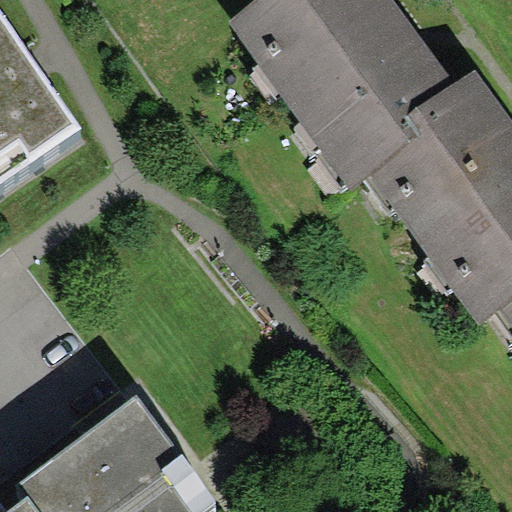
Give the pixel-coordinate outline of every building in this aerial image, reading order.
[(402,120),(455,82),(395,0),(257,0),(230,20),(351,186),(369,173),(416,139),(402,120)] [(0,183),(81,128),(0,9),(0,183)] [(511,118),(475,68),(455,82),(402,120),(416,139),(369,173),(478,323),(499,308),(511,298),(511,118)] [(511,298),(499,308),(511,325),(511,298)] [(202,511),(217,502),(139,396),(19,483),(28,496),(4,511),(202,511)]
